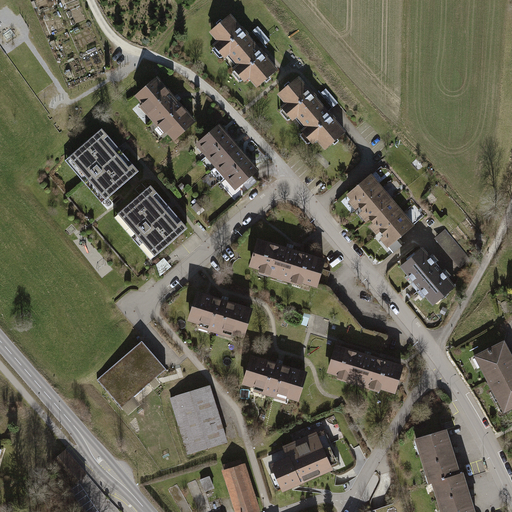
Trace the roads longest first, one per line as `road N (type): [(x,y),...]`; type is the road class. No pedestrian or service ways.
road 1 (residential): [(511,495),(433,351),(288,176)]
road 2 (secondary): [(149,511),(0,339)]
road 3 (residential): [(288,176),(188,72),(120,47)]
road 4 (residential): [(288,176),(143,302)]
road 5 (track): [(511,205),(433,351)]
